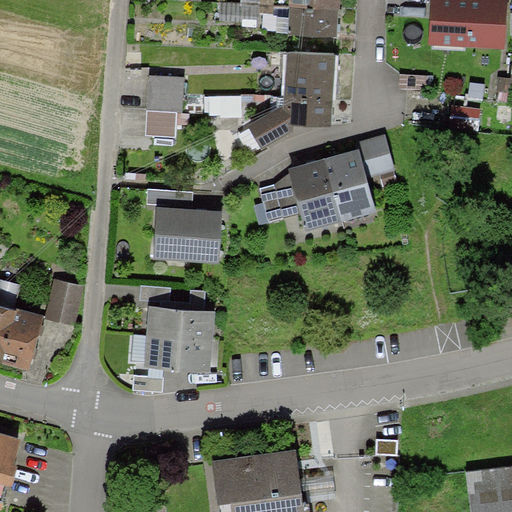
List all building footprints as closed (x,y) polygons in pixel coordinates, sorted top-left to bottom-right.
[(279,0),(279,6),(337,9),(337,0),(279,0)] [(507,4),(435,0),(433,47),(505,52),(507,4)] [(279,6),(278,30),(336,32),(337,9),(279,6)] [(281,51),(280,97),(332,98),(333,52),(281,51)] [(182,76),(141,76),(140,110),(182,111),(182,76)] [(332,98),(280,97),(280,129),(331,130),(332,98)] [(360,153),(327,160),(339,215),(372,207),(360,153)] [(339,215),(327,160),(292,168),(304,222),(339,215)] [(218,214),(159,211),(157,253),(216,256),(218,214)] [(43,315),(3,305),(0,317),(0,360),(29,368),(43,315)] [(209,311),(154,307),(152,334),(207,338),(209,311)] [(207,338),(152,334),(150,363),(205,367),(207,338)] [(0,501),(19,440),(0,434),(0,501)] [(298,451),(213,463),(220,510),(233,508),(233,511),(313,511),(312,498),(305,499),(298,451)] [(511,511),(511,465),(464,471),(468,511),(511,511)]
